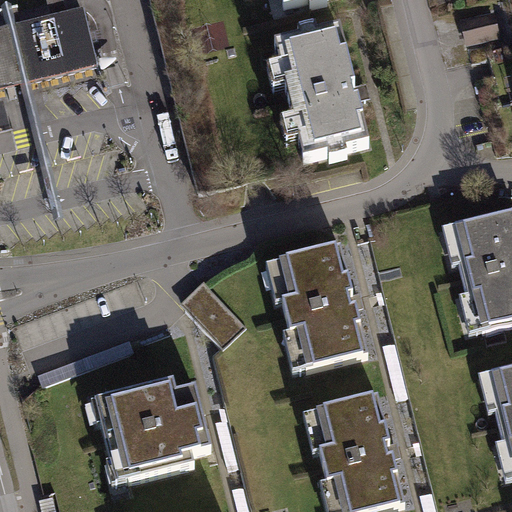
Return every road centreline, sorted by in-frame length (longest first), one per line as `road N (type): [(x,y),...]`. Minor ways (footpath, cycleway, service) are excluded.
road 1 (residential): [(0,296),(386,199),(416,177),(434,150)]
road 2 (residential): [(434,150),(440,100),(415,0)]
